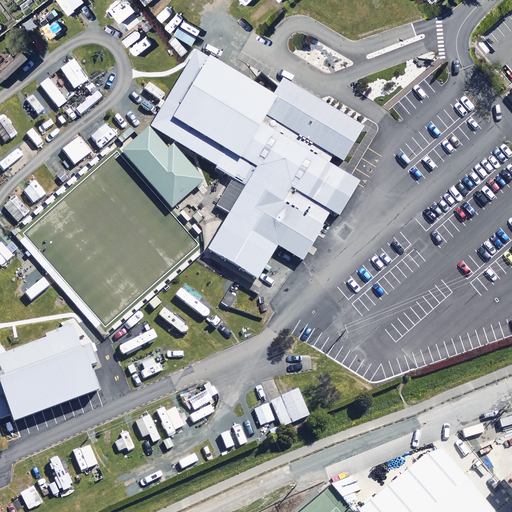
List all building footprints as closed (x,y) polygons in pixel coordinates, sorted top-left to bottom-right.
[(0,81),(30,53),(25,47),(8,62),(0,52),(0,81)] [(190,59),(151,124),(249,183),(209,248),(258,277),(278,244),(303,258),(332,210),(340,215),(360,181),(351,176),(329,162),(333,155),(344,162),(366,126),(283,76),(273,92),(198,47),(190,59)] [(167,152),(149,130),(122,153),(169,209),(201,182),(172,147),(167,152)] [(98,393),(73,323),(42,334),(44,339),(0,354),(0,417),(7,416),(10,425),(98,393)] [(297,390),(269,402),(280,430),(309,417),(297,390)] [(253,413),(258,427),(265,425),(266,427),(274,424),(267,407),(253,413)] [(485,511),(436,451),(417,459),(353,511),(485,511)]
